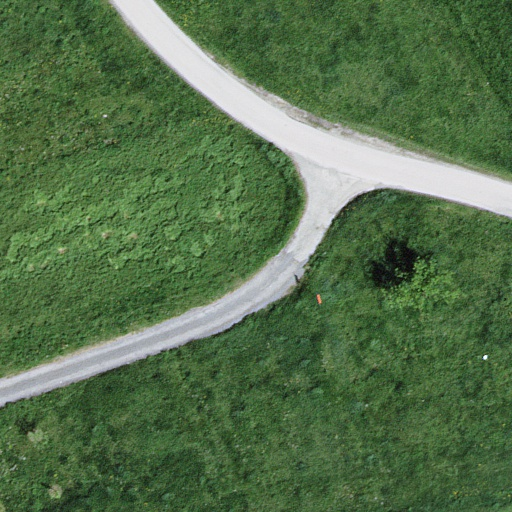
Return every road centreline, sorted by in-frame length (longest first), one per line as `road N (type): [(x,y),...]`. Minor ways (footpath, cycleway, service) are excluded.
road 1 (unclassified): [(511,209),(334,165),(183,80),(124,0)]
road 2 (track): [(334,165),(298,252),(239,288),(0,380)]
